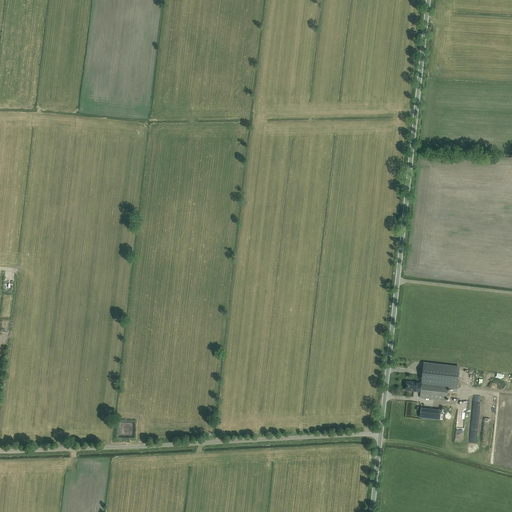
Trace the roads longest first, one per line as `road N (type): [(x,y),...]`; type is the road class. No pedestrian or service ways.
road 1 (unclassified): [(380,433),(430,0)]
road 2 (unclassified): [(0,451),(380,433)]
